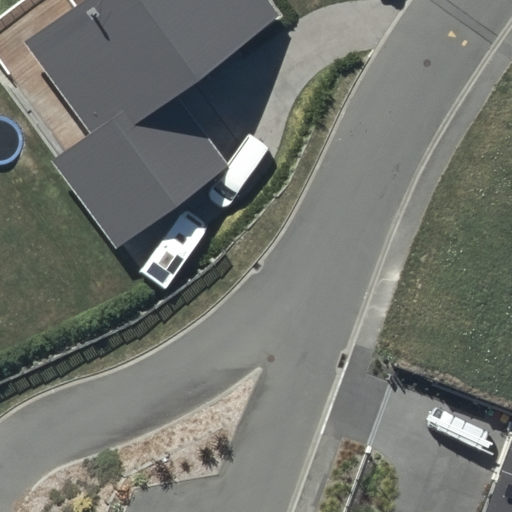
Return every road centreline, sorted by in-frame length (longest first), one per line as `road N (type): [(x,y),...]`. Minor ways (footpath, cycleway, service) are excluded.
road 1 (residential): [(300,305),(470,0)]
road 2 (residential): [(77,421),(300,305)]
road 3 (residential): [(300,305),(254,511)]
